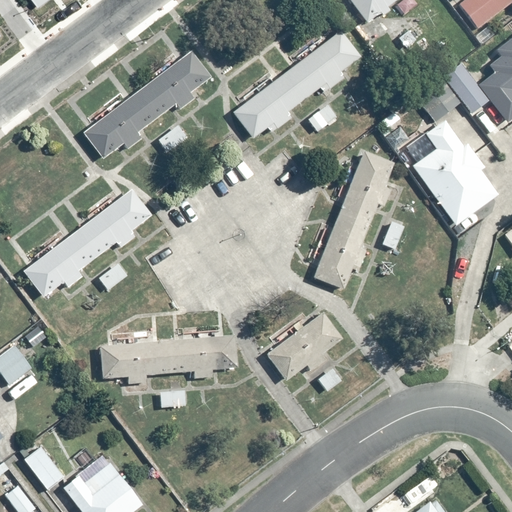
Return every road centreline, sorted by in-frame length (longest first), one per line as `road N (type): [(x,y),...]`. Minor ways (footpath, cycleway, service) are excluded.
road 1 (residential): [(275,511),(393,424),(462,410),(511,426)]
road 2 (residential): [(0,77),(107,0)]
